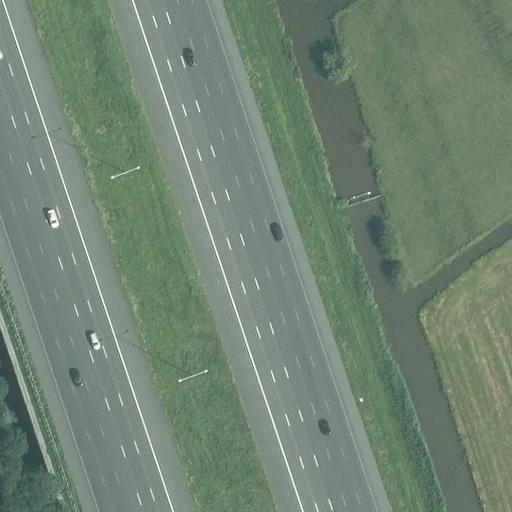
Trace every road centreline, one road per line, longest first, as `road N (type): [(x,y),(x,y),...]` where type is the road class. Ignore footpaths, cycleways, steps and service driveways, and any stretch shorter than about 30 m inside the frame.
road 1 (motorway): [(338,511),(168,0)]
road 2 (motorway): [(0,102),(136,511)]
